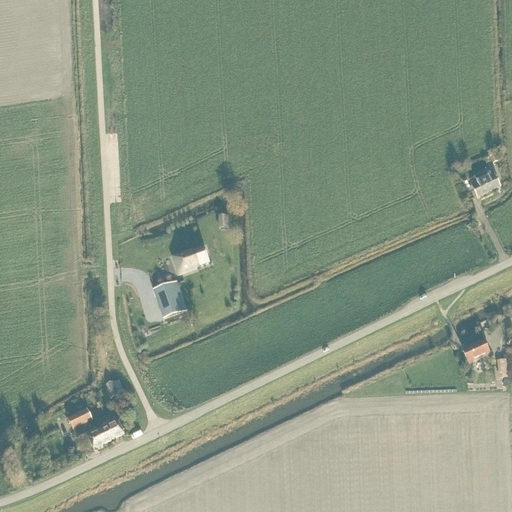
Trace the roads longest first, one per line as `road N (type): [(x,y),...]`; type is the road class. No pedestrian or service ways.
road 1 (tertiary): [(0,503),(511,261)]
road 2 (track): [(158,432),(114,330),(94,0)]
